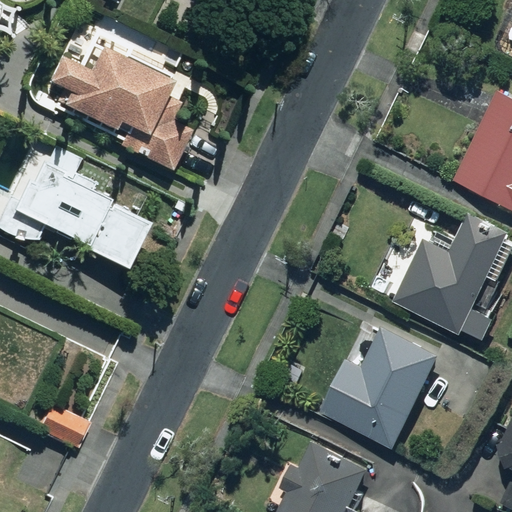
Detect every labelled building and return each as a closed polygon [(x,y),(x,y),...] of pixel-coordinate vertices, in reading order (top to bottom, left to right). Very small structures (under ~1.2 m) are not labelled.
[(192,128),(159,112),(175,80),(103,45),(92,69),(62,55),(50,79),(63,86),(57,100),(117,129),(120,121),(130,126),(121,144),(172,169),(192,128)] [(511,94),(500,89),(456,179),(511,206),(511,94)] [(10,194),(0,214),(0,227),(36,244),(44,227),(128,267),(150,221),(110,202),(112,198),(92,188),(96,181),(76,172),(83,158),(56,145),(49,160),(41,156),(45,146),(33,140),(18,171),(26,175),(15,196),(10,194)] [(428,238),(398,300),(466,333),(468,329),(489,339),(499,318),(478,308),(511,238),(511,230),(473,211),(460,239),(444,232),(438,243),(428,238)] [(386,326),(339,418),(398,448),(445,356),(386,326)] [(52,405),(41,427),(77,446),(90,420),(79,415),(77,418),(52,405)] [(0,415),(0,434),(31,449),(17,477),(47,492),(68,449),(0,415)] [(296,501),(290,511),(367,511),(354,506),(373,467),(316,440),(303,467),(290,461),(275,491),(296,501)]
